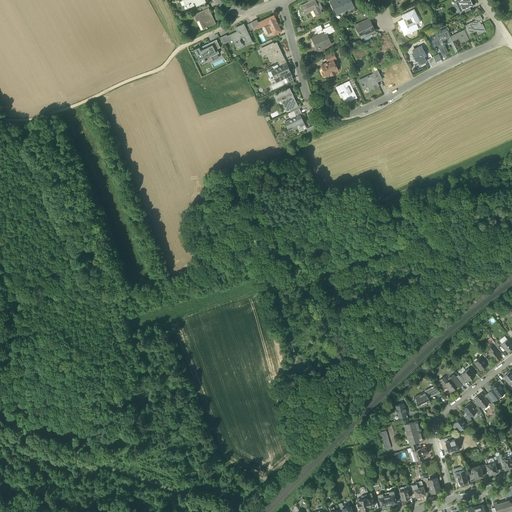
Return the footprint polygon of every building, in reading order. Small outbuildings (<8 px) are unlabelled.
[(314,10),(317,16),(322,14),(320,10),(322,9),(320,3),(317,5),(315,0),(310,0),(308,1),(308,2),(308,3),(301,6),(304,14),(314,10)] [(336,0),(330,3),(336,16),(354,7),(350,0),(336,0)] [(458,0),(457,1),(455,2),(460,12),(464,10),(470,8),(474,6),(471,0),(458,0)] [(203,11),(204,13),(210,11),(211,10),(208,5),(202,8),(203,11)] [(405,13),(407,17),(416,13),(414,9),(405,13)] [(200,20),(204,29),(216,24),(210,11),(204,13),(203,11),(194,15),(197,21),(200,20)] [(398,22),(405,36),(419,29),(416,24),(420,22),(416,13),(407,17),(403,19),(398,22)] [(272,32),(274,36),(281,32),(275,18),(275,19),(273,18),(272,16),(259,22),(261,27),(265,26),(268,33),(268,34),(272,32)] [(247,25),(251,31),(254,29),(254,30),(260,27),(257,20),(251,23),(247,25)] [(361,35),(362,37),(374,32),(373,29),(374,29),(370,22),(369,22),(368,20),(357,26),(358,28),(356,28),(360,36),(361,35)] [(476,30),(478,35),(486,31),(482,24),(481,24),(480,22),(479,21),(477,22),(476,20),(465,25),(467,29),(469,33),(474,30),(476,30)] [(235,43),(238,49),(244,46),(242,44),(241,43),(239,40),(240,38),(241,37),(244,38),(246,41),(245,43),(246,45),(252,42),(244,24),(235,28),(237,32),(238,33),(236,33),(236,32),(230,35),(232,40),(233,39),(235,43)] [(318,45),(320,49),(327,46),(331,44),(328,38),(326,39),(324,36),(335,31),(332,25),(330,26),(325,29),(323,30),(317,32),(318,35),(312,38),(315,46),(318,45)] [(442,41),(450,37),(447,29),(440,32),(440,33),(438,35),(437,34),(435,35),(435,36),(432,38),(433,40),(433,41),(434,41),(437,47),(438,49),(439,48),(440,46),(444,44),(442,41)] [(464,30),(450,37),(453,41),(458,39),(460,43),(469,39),(464,30)] [(220,38),(223,44),(230,41),(227,36),(226,35),(220,38)] [(230,35),(227,36),(230,41),(223,44),(230,45),(235,43),(233,39),(232,40),(230,35)] [(199,47),(193,50),(201,66),(207,63),(205,60),(217,54),(219,53),(217,49),(220,48),(217,40),(208,45),(208,46),(204,48),(204,50),(201,51),(201,50),(200,48),(199,47)] [(200,48),(201,50),(204,48),(208,46),(208,45),(217,40),(216,40),(200,48)] [(433,41),(433,40),(429,42),(432,49),(437,47),(434,41),(433,41)] [(269,56),(271,61),(276,59),(282,56),(282,55),(278,47),(276,43),(274,45),(273,44),(261,49),(264,54),(268,52),(270,55),(269,56)] [(418,58),(420,64),(426,61),(424,56),(424,55),(425,55),(422,46),(414,50),(415,53),(413,54),(415,59),(418,58)] [(325,56),(328,62),(333,60),(333,61),(336,59),(333,53),(325,56)] [(207,63),(219,58),(217,54),(205,60),(207,63)] [(276,59),(278,63),(285,60),(283,55),(282,55),(282,56),(276,59)] [(430,65),(436,62),(433,57),(427,60),(430,65)] [(326,76),(330,74),(332,75),(334,74),(335,72),(334,72),(338,70),(333,61),(333,60),(328,62),(321,66),(324,72),(326,76)] [(279,81),(284,79),(291,75),(292,75),(289,69),(287,69),(286,67),(287,66),(287,65),(286,64),(280,67),(279,68),(274,70),(272,71),(274,76),(276,75),(279,81)] [(368,87),(370,90),(379,86),(377,82),(375,79),(376,79),(374,73),(374,74),(359,80),(362,87),(367,84),(368,87)] [(294,80),(291,75),(284,79),(286,83),(293,80),(294,80)] [(343,93),(347,102),(357,98),(351,87),(349,82),(348,82),(337,87),(340,94),(343,93)] [(282,100),(287,111),(290,110),(297,106),(293,98),(291,96),(292,95),(289,89),(274,96),(278,102),(282,100)] [(302,114),(299,109),(294,111),(296,117),(298,116),(299,116),(302,114)] [(294,111),(291,112),(288,114),(291,119),(296,117),(294,111)] [(298,128),(300,132),(303,130),(302,128),(306,127),(301,118),(301,117),(300,118),(299,116),(298,116),(296,117),(291,119),(284,122),(287,128),(292,126),(294,129),(294,130),(298,128)] [(501,344),(507,352),(511,347),(511,345),(507,339),(502,343),(501,344)] [(494,361),(495,361),(496,361),(497,360),(501,356),(496,350),(495,349),(492,351),(489,354),(493,360),(494,360),(494,361)] [(479,368),(481,370),(483,368),(487,365),(485,362),(481,357),(478,359),(476,358),(473,360),(475,362),(474,362),(479,368)] [(468,381),(475,376),(469,368),(462,374),(464,376),(468,381)] [(503,377),(510,385),(511,383),(511,374),(510,372),(503,377)] [(451,377),(452,378),(458,386),(459,387),(462,385),(456,377),(454,375),(451,377)] [(462,385),(465,383),(461,379),(459,376),(458,375),(456,377),(462,385)] [(451,391),(458,386),(452,378),(448,382),(444,385),(445,385),(447,389),(449,388),(451,391)] [(490,387),(492,390),(493,391),(497,396),(498,397),(505,392),(500,387),(497,382),(490,387)] [(428,397),(433,394),(435,393),(432,387),(424,391),(425,392),(415,398),(417,402),(416,402),(416,403),(418,408),(430,402),(428,397)] [(486,395),(493,403),(496,401),(496,400),(495,401),(494,398),(490,393),(489,393),(486,395)] [(480,406),(482,409),(489,403),(484,397),(482,394),(475,399),(476,402),(480,406)] [(490,405),(493,403),(486,395),(484,397),(489,403),(490,405)] [(398,414),(399,419),(401,418),(406,417),(405,414),(405,413),(405,412),(404,410),(406,410),(405,407),(404,404),(395,406),(396,409),(394,413),(396,415),(397,414),(398,414)] [(467,415),(470,417),(476,412),(474,410),(470,404),(463,409),(463,410),(467,415)] [(457,427),(460,431),(467,426),(461,418),(454,424),(457,427)] [(405,424),(411,444),(415,443),(419,442),(423,441),(417,421),(414,422),(405,424)] [(380,433),(385,451),(391,449),(386,432),(380,433)] [(446,443),(448,452),(455,451),(454,449),(458,447),(456,440),(446,443)] [(412,452),(413,452),(415,461),(415,462),(421,460),(424,459),(423,456),(428,454),(426,447),(417,450),(412,452)] [(504,466),(505,469),(511,466),(511,464),(510,457),(509,457),(509,454),(508,454),(504,456),(505,456),(501,457),(499,458),(501,462),(501,463),(502,463),(503,466),(504,466)] [(495,464),(494,462),(488,464),(486,465),(489,474),(497,472),(495,464)] [(473,479),(479,477),(483,476),(482,472),(480,465),(471,467),(473,473),(472,474),(473,479)] [(457,476),(459,484),(467,481),(466,475),(464,470),(463,467),(459,468),(460,471),(454,472),(455,476),(457,476)] [(429,486),(431,493),(440,490),(436,478),(428,480),(429,486)] [(373,487),(375,496),(378,495),(381,494),(380,491),(379,485),(373,487)] [(425,494),(423,486),(418,487),(413,489),(414,490),(415,493),(416,497),(425,494)] [(407,489),(404,490),(400,491),(402,501),(407,500),(406,498),(410,498),(408,492),(407,489)] [(389,492),(386,493),(389,505),(393,504),(393,503),(397,502),(394,493),(393,490),(389,492)] [(385,506),(389,505),(386,493),(383,494),(382,494),(381,494),(378,495),(379,498),(381,506),(385,505),(385,506)] [(370,509),(369,507),(368,500),(366,495),(361,496),(362,498),(357,499),(361,511),(370,509)] [(511,504),(511,503),(511,502),(510,502),(509,502),(509,500),(497,504),(497,502),(494,503),(493,503),(495,507),(496,511),(501,511),(511,509),(511,507),(511,506),(511,504)] [(371,508),(372,510),(379,508),(377,501),(374,502),(374,506),(369,507),(370,509),(371,508)]
